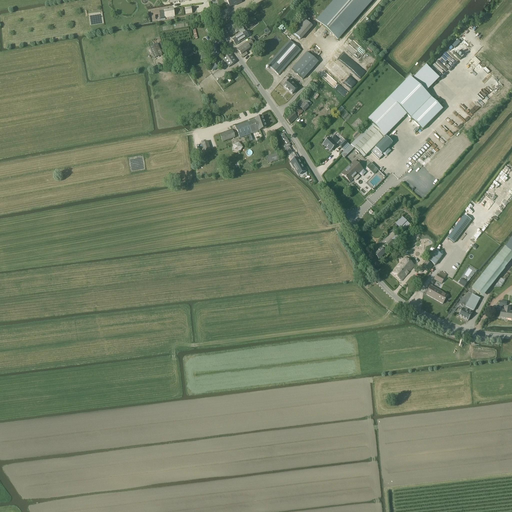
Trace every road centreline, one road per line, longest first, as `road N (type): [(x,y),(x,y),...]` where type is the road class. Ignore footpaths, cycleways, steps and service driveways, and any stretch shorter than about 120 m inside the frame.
road 1 (unclassified): [(511,335),(448,325),(383,285),(233,48),(216,0)]
road 2 (track): [(379,0),(327,58),(308,44),(267,92)]
